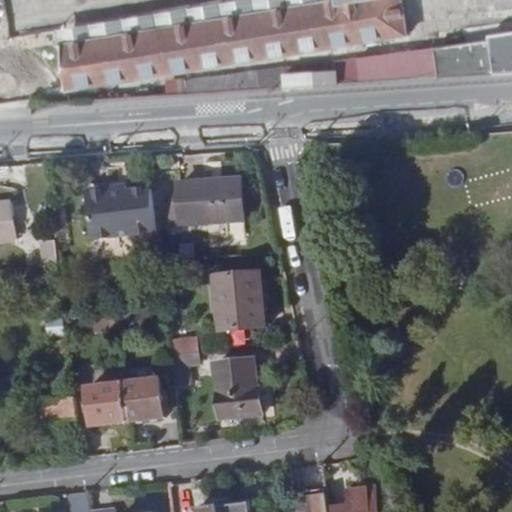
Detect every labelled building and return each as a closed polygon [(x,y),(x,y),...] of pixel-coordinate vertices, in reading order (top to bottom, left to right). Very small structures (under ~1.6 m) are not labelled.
[(0,100),(110,82),(184,70),(407,34),(404,25),(399,0),(320,0),(0,53),(0,100)] [(308,86),(511,72),(511,29),(484,33),(485,38),(186,80),(188,94),(285,88),(284,72),(307,71),(308,86)] [(188,94),(186,80),(184,70),(110,82),(112,93),(113,99),(188,94)] [(285,88),(308,86),(307,71),(284,72),(285,88)] [(179,186),(180,203),(181,225),(244,220),(241,182),(179,186)] [(127,185),(105,188),(114,193),(127,192),(127,185)] [(105,188),(91,189),(85,196),(90,241),(156,233),(151,189),(127,192),(114,193),(105,188)] [(181,225),(180,203),(168,204),(169,225),(181,225)] [(11,205),(0,206),(0,241),(14,240),(11,205)] [(45,269),(59,267),(56,242),(42,244),(45,269)] [(262,274),(219,279),(225,334),(268,329),(262,274)] [(191,356),(202,355),(200,342),(170,345),(170,346),(171,359),(191,356)] [(203,366),(202,355),(191,356),(193,368),(203,366)] [(171,359),(174,382),(195,380),(193,368),(191,356),(171,359)] [(258,362),(220,367),(225,420),(263,415),(258,362)] [(125,387),(129,425),(165,420),(161,382),(125,387)] [(92,429),(129,425),(125,387),(87,391),(92,429)] [(42,426),(76,423),(74,399),(40,402),(42,426)] [(333,511),(378,511),(376,491),(347,494),(349,510),(333,511)] [(89,511),(87,495),(68,497),(69,511),(89,511)] [(327,511),(325,496),(309,498),(311,511),(327,511)]
